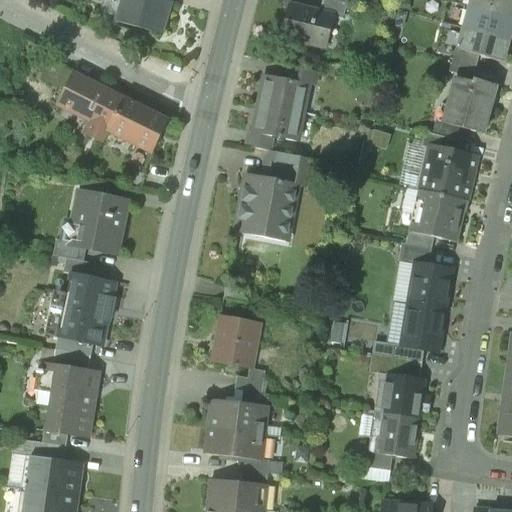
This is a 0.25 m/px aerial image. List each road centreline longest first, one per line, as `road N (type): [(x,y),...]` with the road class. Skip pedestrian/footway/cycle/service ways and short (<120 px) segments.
road 1 (tertiary): [(141,511),(156,375),(207,116)]
road 2 (residential): [(511,157),(459,446),(496,473),(511,474)]
road 3 (residential): [(0,9),(207,116)]
